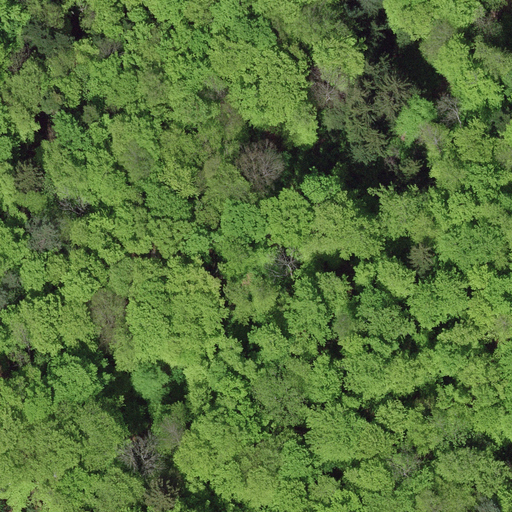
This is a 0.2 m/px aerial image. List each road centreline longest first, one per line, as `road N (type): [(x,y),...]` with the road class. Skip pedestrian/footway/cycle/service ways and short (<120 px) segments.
road 1 (track): [(0,391),(73,336),(171,239),(395,0)]
road 2 (track): [(511,331),(355,511)]
